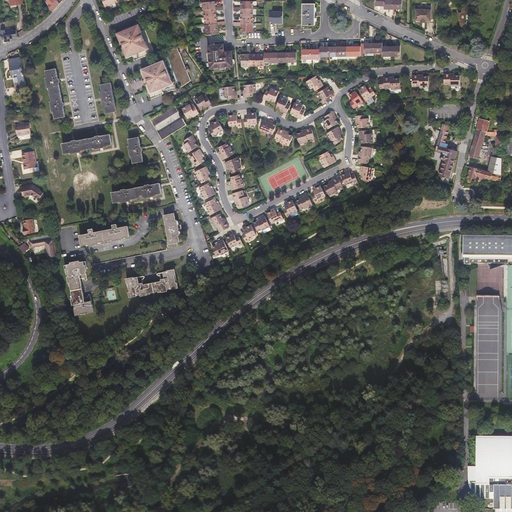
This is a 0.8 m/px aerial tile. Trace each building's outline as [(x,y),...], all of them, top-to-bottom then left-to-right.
[(57,0),(47,0),(46,1),(53,11),(53,12),(61,3),(57,0)] [(384,0),(385,6),(384,9),(394,9),(393,0),(384,0)] [(393,0),(394,9),(402,9),(402,0),(393,0)] [(203,3),(203,10),(204,10),(216,9),(216,7),(215,1),(203,3)] [(303,25),(316,25),(316,4),(303,4),(303,25)] [(204,10),(205,17),(217,16),(216,11),(223,10),(223,6),(216,7),(216,9),(204,10)] [(253,17),(253,9),(241,9),(241,7),(234,7),(234,11),(241,11),(241,17),(253,17)] [(421,22),(421,24),(426,24),(433,24),(433,21),(431,21),(431,8),(416,7),(416,22),(421,22)] [(470,12),(470,7),(463,7),(463,11),(461,11),(461,12),(460,12),(460,14),(459,14),(460,19),(461,20),(461,24),(467,27),(466,18),(466,11),(470,12)] [(269,11),(269,23),(283,23),(283,11),(269,11)] [(218,25),(225,25),(224,21),(217,22),(217,16),(205,17),(206,25),(217,24),(218,25)] [(253,24),(253,17),(241,17),(241,22),(234,22),(234,26),(241,26),(241,24),(253,24)] [(212,35),(220,35),(219,31),(218,31),(218,25),(217,24),(206,25),(205,25),(206,32),(212,32),(212,35)] [(248,32),(253,32),(253,24),(241,24),(241,26),(241,32),(240,32),(240,35),(247,35),(248,32)] [(129,56),(132,55),(146,49),(144,43),(145,43),(140,32),(139,32),(137,26),(120,34),(122,39),(121,40),(125,51),(127,50),(129,56)] [(2,30),(3,39),(18,37),(17,31),(6,32),(6,30),(2,30)] [(374,55),(374,43),(361,44),(361,46),(361,56),(374,55)] [(383,55),(383,46),(383,43),(374,43),(374,55),(383,55)] [(225,52),(224,45),(208,46),(211,69),(233,66),(232,51),(225,52)] [(146,49),(132,55),(134,61),(155,53),(152,46),(146,49)] [(330,47),(330,59),(339,58),(338,46),(330,47)] [(347,58),(347,46),(338,46),(339,58),(347,58)] [(356,56),(361,56),(361,46),(356,47),(356,46),(347,46),(347,58),(356,58),(356,56)] [(392,56),(392,46),(383,46),(383,55),(383,59),(392,59),(392,56)] [(401,46),(392,46),(392,56),(401,56),(401,46)] [(249,66),(257,66),(257,55),(256,55),(251,55),(251,47),(247,47),(247,54),(249,54),(249,66)] [(257,55),(257,66),(265,66),(265,65),(265,54),(260,55),(259,47),(256,47),(256,55),(257,55)] [(321,49),(321,59),(330,59),(330,47),(321,47),(321,49)] [(166,86),(168,91),(170,90),(175,90),(179,89),(186,85),(191,81),(187,72),(178,50),(177,48),(168,52),(157,57),(159,62),(158,63),(144,68),(147,74),(146,75),(148,82),(150,86),(151,85),(154,91),(166,86)] [(303,59),(312,59),(311,49),(303,50),(303,59)] [(311,49),(312,59),(321,59),(321,49),(311,49)] [(270,52),(265,52),(265,54),(265,65),(265,66),(269,66),(269,65),(270,65),(270,62),(279,62),(279,53),(270,53),(270,52)] [(288,53),(288,62),(288,65),(297,64),(297,52),(288,53)] [(288,53),(279,53),(279,62),(288,62),(288,53)] [(238,54),(238,62),(242,62),(242,67),(249,67),(249,66),(249,54),(247,54),(238,54)] [(21,88),(27,87),(22,64),(11,67),(12,75),(16,74),(18,85),(21,84),(21,88)] [(58,79),(56,69),(46,71),(48,78),(46,78),(48,88),(50,88),(52,101),(51,102),(53,112),(54,111),(55,118),(65,117),(63,106),(64,106),(64,103),(63,103),(59,83),(60,82),(59,79),(58,79)] [(452,85),(462,85),(461,74),(452,75),(451,73),(444,73),(445,84),(452,84),(452,85)] [(421,76),(421,74),(414,75),(414,85),(422,85),(422,86),(431,85),(430,75),(421,76)] [(316,90),(323,86),(317,75),(307,81),(312,88),(314,87),(316,90)] [(402,88),(402,77),(392,78),(392,76),(385,77),(385,87),(393,87),(393,89),(402,88)] [(161,94),(168,91),(166,86),(154,91),(151,85),(150,86),(148,82),(144,84),(150,99),(161,94)] [(113,90),(112,83),(101,85),(103,92),(101,92),(104,106),(105,106),(107,113),(117,111),(113,90)] [(258,92),(257,83),(245,84),(246,97),(255,96),(255,92),(258,92)] [(236,98),(235,85),(224,86),(224,95),(228,95),(228,99),(236,98)] [(367,100),(373,96),(376,93),(372,88),(369,90),(368,88),(365,85),(359,89),(367,100)] [(324,104),(331,99),(329,96),(333,94),(328,86),(319,92),(323,100),(322,101),(324,104)] [(271,91),(267,89),(264,97),(277,102),(281,92),(272,88),(271,91)] [(355,108),(364,101),(356,90),(350,95),(354,100),(351,102),(355,108)] [(212,103),(208,96),(204,98),(202,96),(195,101),(201,110),(212,103)] [(289,100),(281,97),(277,107),(289,112),(292,105),(288,103),(289,100)] [(303,106),(295,102),(291,113),(303,117),(303,116),(306,110),(302,109),(303,106)] [(179,111),(175,104),(151,119),(155,125),(179,111)] [(199,112),(194,105),(191,107),(189,105),(182,109),(188,119),(199,112)] [(256,112),(248,114),(248,118),(244,118),(246,127),(249,126),(249,125),(258,124),(256,112)] [(325,121),(330,129),(339,123),(333,112),(326,116),(328,119),(325,121)] [(367,117),(367,114),(358,115),(359,126),(372,125),(371,117),(367,117)] [(242,127),(241,119),(238,119),(237,115),(229,116),(230,127),(239,126),(239,128),(242,127)] [(274,133),(278,124),(272,121),(273,119),(266,117),(261,129),(269,133),(270,132),(274,133)] [(187,125),(183,118),(159,133),(163,139),(175,132),(187,125)] [(480,119),(477,130),(488,132),(490,122),(480,119)] [(224,130),(219,121),(211,125),(212,127),(209,130),(214,137),(224,130)] [(21,126),(21,125),(16,126),(18,137),(32,134),(30,123),(25,124),(25,125),(21,126)] [(441,131),(439,138),(446,141),(450,127),(443,125),(441,131)] [(343,133),(339,126),(327,133),(332,141),(333,140),(335,144),(344,138),(341,134),(343,133)] [(314,127),(307,129),(308,131),(299,133),(302,144),(311,141),(310,139),(317,137),(314,127)] [(290,146),(294,136),(285,132),(285,131),(278,128),(274,138),(281,141),(281,142),(290,146)] [(370,132),(370,129),(361,130),(362,141),(375,140),(374,132),(370,132)] [(488,132),(477,130),(476,137),(470,156),(479,159),(486,136),(496,137),(496,146),(502,146),(502,133),(494,133),(489,132),(488,132)] [(112,144),(110,134),(100,136),(100,135),(97,136),(97,137),(77,141),(76,140),(73,141),(73,142),(63,144),(65,153),(72,152),(72,153),(82,151),(82,150),(96,147),(96,149),(106,147),(105,145),(112,144)] [(187,149),(189,152),(199,146),(191,136),(185,140),(187,143),(185,145),(187,149)] [(141,147),(139,137),(129,139),(130,146),(129,146),(131,156),(132,156),(133,163),(144,161),(142,151),(143,151),(142,147),(141,147)] [(438,143),(437,145),(447,148),(448,144),(446,143),(446,141),(439,138),(441,142),(438,143)] [(229,143),(220,147),(223,152),(221,153),(225,160),(236,154),(232,146),(231,146),(229,143)] [(454,162),(457,151),(447,148),(437,145),(435,151),(443,153),(443,154),(440,156),(441,158),(444,159),(438,180),(448,183),(453,165),(454,162)] [(372,157),(373,147),(362,146),(361,155),(360,155),(359,163),(369,164),(370,157),(372,157)] [(195,163),(197,167),(205,161),(202,156),(204,155),(200,149),(189,157),(194,164),(195,163)] [(24,157),(25,161),(26,161),(26,164),(25,164),(24,164),(25,170),(34,168),(38,167),(37,162),(35,151),(23,154),(23,157),(24,157)] [(332,156),(329,151),(324,154),(321,155),(322,159),(322,160),(326,168),(337,162),(334,155),(332,156)] [(242,165),(239,157),(226,162),(229,169),(231,168),(233,173),(242,169),(241,166),(242,165)] [(488,172),(501,176),(501,159),(492,157),(488,172)] [(200,180),(202,184),(211,179),(208,174),(210,173),(207,166),(195,172),(199,180),(200,180)] [(374,177),(375,168),(362,166),(361,173),(363,173),(362,179),(372,181),(372,176),(374,177)] [(501,183),(501,176),(488,172),(471,167),(467,179),(482,183),(484,178),(501,183)] [(356,184),(359,182),(355,174),(352,176),(350,172),(342,176),(342,177),(344,179),(347,186),(355,182),(356,184)] [(242,178),(240,174),(231,177),(233,183),(231,183),(233,190),(245,186),(243,178),(242,178)] [(338,190),(344,186),(341,181),(340,178),(339,177),(333,180),(333,182),(325,186),(330,196),(338,191),(338,190)] [(122,202),(127,201),(126,200),(131,199),(145,196),(145,198),(150,197),(150,195),(155,194),(162,193),(160,183),(150,185),(150,184),(146,185),(146,186),(127,190),(126,188),(123,189),(123,190),(113,192),(115,202),(122,201),(122,202)] [(201,193),(205,200),(217,194),(213,188),(212,189),(209,184),(200,188),(202,192),(201,193)] [(40,189),(34,185),(22,187),(23,192),(25,192),(26,199),(30,198),(31,197),(30,195),(32,195),(40,200),(44,194),(39,190),(40,189)] [(318,200),(327,195),(322,186),(314,190),(316,194),(312,196),(316,203),(319,202),(318,200)] [(245,190),(235,193),(237,200),(238,200),(241,209),(251,206),(248,197),(247,197),(245,190)] [(306,209),(314,205),(308,193),(302,196),(303,198),(298,201),(302,210),(306,208),(306,209)] [(207,207),(211,215),(223,209),(220,203),(218,204),(215,198),(207,203),(208,206),(207,207)] [(288,218),(292,217),(291,215),(299,211),(294,201),(286,205),(288,209),(284,211),(288,218)] [(268,214),(273,224),(282,220),(283,221),(286,220),(282,212),(278,214),(276,210),(268,214)] [(170,243),(180,241),(179,234),(180,234),(179,228),(181,228),(180,224),(178,224),(177,220),(176,220),(175,213),(165,215),(170,243)] [(217,225),(220,232),(230,227),(226,220),(225,221),(220,213),(211,218),(216,226),(217,225)] [(255,223),(260,232),(263,230),(264,231),(272,227),(266,215),(260,218),(260,220),(255,223)] [(25,234),(36,232),(33,219),(25,220),(26,228),(24,228),(25,234)] [(90,245),(95,244),(94,243),(99,242),(113,239),(114,240),(118,240),(118,238),(124,237),(130,236),(128,226),(118,228),(117,224),(114,225),(115,228),(94,233),(93,229),(90,229),(91,233),(81,235),(82,245),(89,244),(90,245)] [(243,235),(247,242),(251,241),(250,239),(258,235),(253,225),(244,229),(246,233),(243,235)] [(241,246),(244,244),(240,237),(237,238),(235,234),(227,239),(232,249),(240,244),(241,246)] [(511,234),(465,235),(465,258),(466,258),(472,258),(473,263),(488,263),(506,263),(511,262),(511,261),(511,260),(511,234)] [(49,257),(56,256),(52,237),(31,241),(32,247),(46,244),(47,244),(49,257)] [(222,256),(230,252),(224,240),(218,243),(219,245),(214,248),(218,257),(222,255),(222,256)] [(96,264),(167,250),(165,242),(147,246),(94,256),(96,264)] [(76,315),(94,312),(93,305),(92,305),(90,295),(89,294),(88,296),(88,298),(84,298),(80,280),(84,279),(85,280),(87,282),(88,281),(86,270),(87,270),(86,265),(85,266),(84,262),(80,263),(80,261),(71,263),(71,264),(67,265),(68,269),(67,269),(68,274),(69,274),(69,277),(68,277),(69,282),(70,282),(74,298),(72,299),(73,305),(75,304),(75,308),(76,315)] [(137,295),(142,294),(142,296),(147,294),(147,293),(162,290),(163,291),(168,291),(168,289),(172,288),(172,289),(178,288),(175,269),(168,270),(168,271),(159,273),(158,274),(160,276),(161,275),(162,281),(143,285),(142,279),(144,279),(145,277),(143,276),(134,278),(134,277),(127,278),(131,297),(137,295)] [(497,306),(499,306),(499,296),(478,296),(478,301),(497,301),(497,306)] [(469,474),(469,476),(502,476),(511,476),(511,437),(475,437),(475,467),(468,467),(468,474),(469,474)] [(502,476),(469,476),(469,498),(488,498),(488,492),(492,492),(492,498),(492,509),(511,508),(511,482),(504,482),(504,484),(502,484),(502,483),(502,476)]
